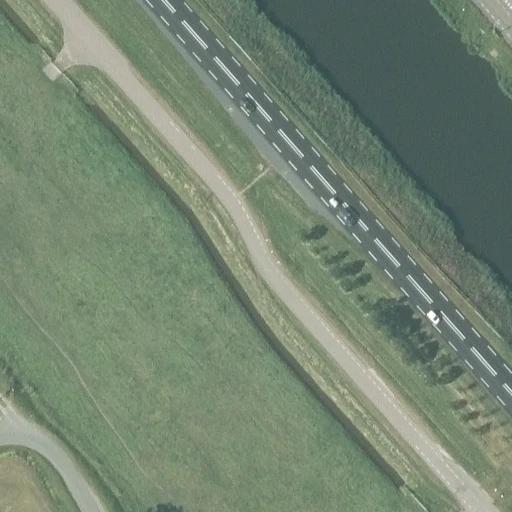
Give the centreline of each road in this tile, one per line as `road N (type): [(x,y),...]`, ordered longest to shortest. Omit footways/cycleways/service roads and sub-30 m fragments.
road 1 (unclassified): [(478,511),(270,275),(230,201),(51,0)]
road 2 (primary): [(511,395),(161,0)]
road 3 (unclassified): [(0,435),(35,438),(56,455),(90,511)]
